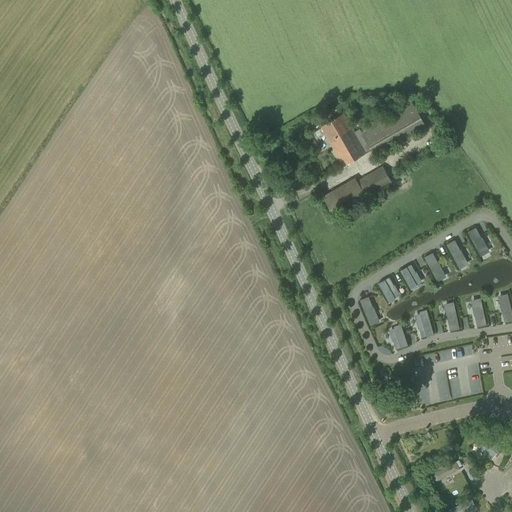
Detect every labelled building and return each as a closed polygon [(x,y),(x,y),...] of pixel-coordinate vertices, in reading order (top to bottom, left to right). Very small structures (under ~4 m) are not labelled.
[(375,155),(426,126),(410,99),(355,131),(344,114),(321,127),(344,166),(372,149),(375,155)] [(393,184),(382,166),(358,181),(356,177),(323,196),(336,217),(393,184)] [(488,251),(481,238),(482,238),(476,227),(467,232),(480,255),(488,251)] [(460,250),(455,239),(446,244),(459,268),(467,263),(460,250)] [(433,252),(424,257),(437,280),(445,276),(438,263),(433,252)] [(416,285),(415,283),(421,280),(411,264),(400,270),(410,288),(416,285)] [(378,283),(389,301),(394,298),(393,296),(399,293),(389,277),(378,283)] [(499,297),(503,311),(502,311),(505,323),(511,320),(511,310),(508,294),(499,297)] [(373,307),(369,296),(360,300),(370,324),(378,321),(373,307)] [(475,315),(477,327),(487,325),(481,299),(472,301),(475,315)] [(448,319),(450,330),(460,328),(454,302),(445,304),(448,318),(447,318),(447,319),(448,319)] [(422,315),(416,316),(422,337),(434,334),(427,311),(421,313),(422,315)] [(467,316),(460,318),(462,329),(470,328),(467,316)] [(395,327),(396,329),(390,331),(396,349),(408,345),(402,325),(395,327)] [(391,398),(397,396),(392,385),(386,388),(391,398)] [(493,458),(501,448),(487,438),(480,448),(493,458)] [(456,461),(432,473),(437,482),(461,469),(456,461)] [(449,511),(464,511),(475,507),(472,500),(449,510),(449,511)]
